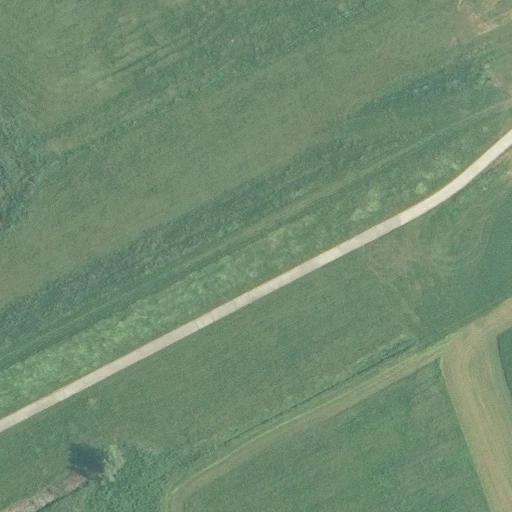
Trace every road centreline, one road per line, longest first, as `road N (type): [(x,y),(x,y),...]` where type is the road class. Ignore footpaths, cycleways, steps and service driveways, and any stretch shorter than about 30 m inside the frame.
road 1 (track): [(0,361),(511,95)]
road 2 (track): [(332,129),(511,87)]
